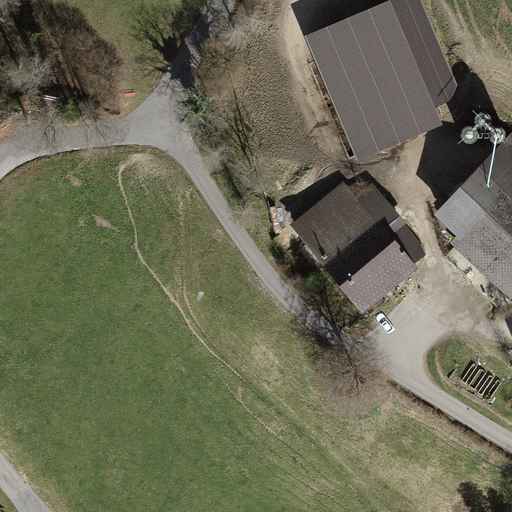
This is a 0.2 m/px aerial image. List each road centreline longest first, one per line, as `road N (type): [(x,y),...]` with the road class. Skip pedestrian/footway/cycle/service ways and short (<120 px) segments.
road 1 (unclassified): [(131,127),(185,154),(280,295),(511,439)]
road 2 (tertiary): [(223,0),(185,72),(156,111),(131,127)]
road 3 (tertiary): [(131,127),(46,140),(0,162)]
